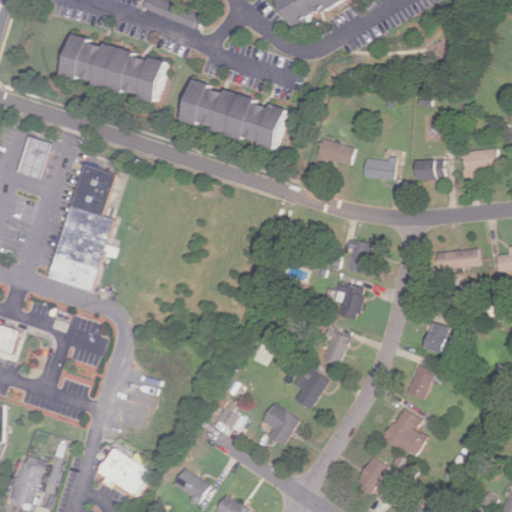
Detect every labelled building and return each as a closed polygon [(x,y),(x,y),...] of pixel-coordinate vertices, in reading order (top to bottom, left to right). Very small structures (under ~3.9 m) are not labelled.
[(209,17),(165,0),(153,0),(150,8),(204,30),(209,17)] [(288,0),(301,26),(354,0),(288,0)] [(165,102),(176,61),(81,35),(69,77),(165,102)] [(285,149),(297,108),(202,82),(191,123),(285,149)] [(56,144),(35,138),(25,171),(46,177),(56,144)] [(332,161),(356,167),(361,148),(328,140),(321,166),(330,169),(332,161)] [(472,180),(484,178),(483,169),(505,166),(502,149),(468,154),(472,180)] [(401,180),(402,160),(372,159),(371,179),(401,180)] [(449,160),(422,163),(424,181),(451,178),(449,160)] [(97,161),(82,203),(110,213),(125,170),(97,161)] [(82,203),(58,274),(100,288),(124,217),(110,213),(82,203)] [(373,273),(379,243),(357,239),(352,269),(373,273)] [(443,253),(444,270),(486,267),(485,250),(443,253)] [(511,254),(501,255),(502,271),(511,270),(511,254)] [(347,303),(344,314),(364,319),(371,288),(344,282),(340,301),(347,303)] [(449,352),(458,328),(440,321),(431,345),(449,352)] [(26,330),(0,322),(0,351),(17,357),(26,330)] [(346,365),(358,338),(340,330),(328,357),(346,365)] [(431,398),(441,369),(424,364),(414,392),(431,398)] [(311,376),(307,373),(299,381),(308,389),(302,395),(315,407),(337,382),(319,366),(311,376)] [(0,402),(12,403),(10,441),(0,440),(0,402)] [(274,403),(304,421),(290,446),(271,434),(277,424),(266,418),(274,403)] [(237,427),(247,414),(233,404),(224,417),(237,427)] [(429,419),(409,407),(390,436),(422,457),(433,440),(421,432),(429,419)] [(158,467),(119,444),(102,472),(141,495),(158,467)] [(362,482),(377,493),(397,467),(382,456),(362,482)] [(49,467),(28,461),(18,498),(39,504),(49,467)] [(401,478),(417,486),(425,468),(410,461),(401,478)] [(217,484),(191,468),(181,485),(207,501),(217,484)] [(511,511),(511,494),(503,511),(504,511),(511,511)] [(223,510),(226,511),(252,511),(255,508),(231,495),(223,510)]
